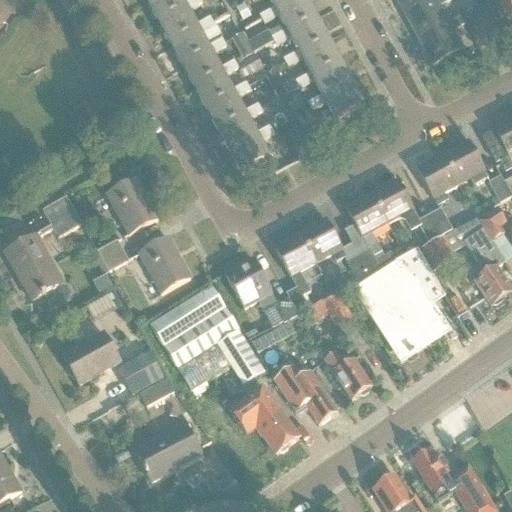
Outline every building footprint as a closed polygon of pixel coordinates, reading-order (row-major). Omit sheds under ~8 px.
[(150,0),(146,2),(158,24),(186,9),(184,6),(180,0),(150,0)] [(186,9),(158,24),(170,46),(198,31),(196,27),(188,14),(203,6),(199,0),(193,0),(184,6),(186,9)] [(268,0),(274,10),(260,18),(264,26),(279,18),(277,15),(305,0),(304,0),(268,0)] [(277,15),(279,18),(286,32),(272,40),(274,44),(276,48),(291,40),(289,37),(317,22),(305,0),(277,15)] [(395,0),(405,18),(435,2),(435,1),(434,0),(395,0)] [(450,0),(436,0),(435,1),(435,2),(405,18),(419,43),(449,26),(448,26),(439,9),(452,2),(450,0)] [(511,0),(492,0),(505,22),(511,18),(511,0)] [(244,6),(236,11),(243,24),(252,19),(244,6)] [(483,8),(463,19),(469,31),(489,20),(483,8)] [(198,31),(170,46),(182,67),(209,52),(208,49),(200,35),(215,28),(210,19),(196,27),(198,31)] [(449,26),(419,43),(432,67),(462,51),(453,33),(465,26),(461,19),(448,26),(449,26)] [(289,37),(291,40),(298,54),(284,62),(288,70),(303,62),(301,59),(329,44),(317,22),(289,37)] [(272,40),(268,32),(248,43),(255,54),(274,44),(272,40)] [(231,41),(242,61),(255,54),(248,43),(244,35),(231,41)] [(209,52),(182,67),(194,89),(221,74),(220,71),(212,57),(227,49),(222,41),(208,49),(209,52)] [(301,59),(303,62),(310,75),(296,83),(300,92),(315,84),(313,80),(340,65),(329,44),(301,59)] [(274,60),(268,49),(257,55),(263,66),(274,60)] [(237,68),(239,71),(244,82),(263,71),(255,57),(237,68)] [(234,63),(220,71),(221,74),(194,89),(206,111),(233,96),(232,93),(224,79),(239,71),(237,68),(234,63)] [(313,80),(315,84),(322,97),(308,105),(312,113),(327,105),(325,102),(352,87),(340,65),(313,80)] [(246,85),(232,93),(233,96),(206,111),(218,133),(245,117),(244,115),(236,101),(251,93),(248,88),(246,85)] [(325,102),(327,105),(334,119),(320,127),(324,135),(340,127),(338,124),(365,109),(352,87),(325,102)] [(258,107),(244,115),(245,117),(218,133),(230,154),(257,139),(256,136),(248,123),(263,115),(260,109),(258,107)] [(511,159),(511,120),(493,130),(495,133),(509,159),(510,160),(511,159)] [(270,128),(256,136),(257,139),(230,154),(242,177),(270,162),(260,144),(274,136),(277,141),(276,142),(278,146),(283,143),(285,147),(296,141),(287,124),(278,129),(272,132),(270,128)] [(500,164),(509,159),(495,133),(482,140),(497,166),(500,164)] [(468,144),(443,158),(459,188),(470,182),(473,188),(487,180),(484,174),(468,144)] [(296,156),(269,176),(281,192),(307,172),(296,156)] [(459,188),(443,158),(417,172),(434,202),(459,188)] [(511,200),(504,185),(500,179),(489,185),(500,206),(511,200)] [(129,239),(158,223),(136,182),(106,198),(129,239)] [(396,183),(371,197),(388,227),(399,221),(406,224),(411,233),(419,228),(429,245),(440,239),(429,218),(418,224),(412,213),(413,213),(396,183)] [(388,227),(371,197),(346,211),(362,241),(388,227)] [(68,201),(43,214),(59,242),(83,228),(68,201)] [(478,225),(492,246),(504,237),(500,231),(506,227),(496,213),(494,213),(493,211),(477,221),(479,224),(478,225)] [(441,212),(429,218),(440,239),(452,233),(441,212)] [(325,222),(300,236),(316,266),(333,257),(337,265),(345,260),(341,252),(325,222)] [(511,294),(511,293),(497,270),(504,265),(482,232),(463,245),(485,278),(475,285),(491,309),(493,307),(496,308),(503,303),(504,300),(511,294)] [(316,266),(300,236),(275,250),(297,290),(286,296),(289,301),(298,317),(308,311),(309,311),(309,310),(303,299),(311,295),(300,275),(316,266)] [(35,238),(5,255),(19,281),(21,280),(34,303),(44,297),(52,312),(71,301),(70,299),(71,295),(67,288),(64,289),(62,287),(42,251),(35,238)] [(139,257),(161,298),(190,282),(168,241),(139,257)] [(434,273),(451,264),(439,242),(422,251),(434,273)] [(103,265),(123,254),(118,243),(97,254),(103,265)] [(358,257),(369,278),(381,272),(369,251),(358,257)] [(129,264),(123,254),(103,265),(109,275),(129,264)] [(369,278),(358,257),(346,263),(357,284),(369,278)] [(244,312),(272,297),(253,262),(225,277),(244,312)] [(402,266),(387,276),(361,292),(369,304),(366,305),(402,361),(430,342),(433,345),(434,344),(432,341),(445,333),(402,266)] [(113,289),(107,278),(94,285),(100,296),(113,289)] [(212,289),(150,328),(191,394),(193,393),(208,383),(222,375),(230,369),(235,376),(243,389),(265,375),(212,289)] [(309,311),(308,311),(315,325),(329,317),(335,328),(351,319),(340,297),(323,306),(322,304),(309,310),(309,311)] [(289,301),(275,309),(263,315),(271,331),(283,325),(298,317),(289,301)] [(80,387),(120,365),(104,337),(64,359),(80,387)] [(148,353),(116,370),(131,397),(163,380),(148,353)] [(369,392),(372,390),(354,362),(344,369),(335,355),(324,362),(352,403),(361,397),(364,398),(368,395),(369,392)] [(274,383),(282,394),(282,395),(294,412),(303,405),(319,429),(337,416),(309,375),(300,382),(287,363),(271,375),(276,383),(274,383)] [(147,410),(174,396),(167,383),(140,397),(147,410)] [(250,401),(230,415),(247,437),(257,430),(258,431),(257,434),(261,439),(264,440),(277,457),(280,455),(283,455),(287,452),(289,448),(299,441),(263,391),(261,392),(250,401)] [(152,485),(202,458),(185,427),(135,454),(152,485)] [(494,511),(468,470),(452,480),(438,457),(431,461),(427,454),(424,457),(421,456),(416,460),(416,462),(412,465),(434,498),(444,492),(448,498),(453,495),(463,511),(494,511)] [(0,506),(22,495),(0,455),(0,506)] [(382,486),(374,492),(382,506),(381,507),(384,511),(424,511),(418,502),(411,506),(393,478),(390,480),(388,480),(383,483),(382,486)]
